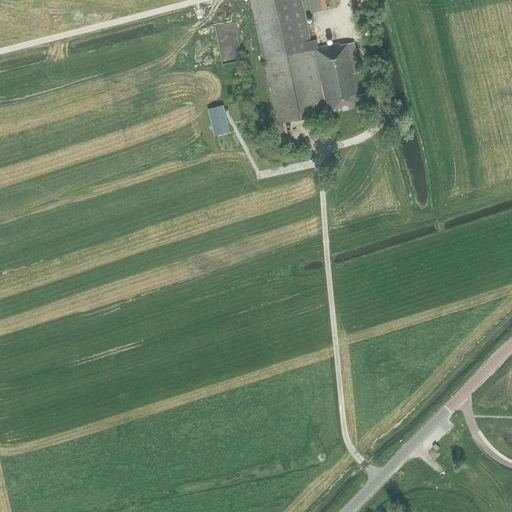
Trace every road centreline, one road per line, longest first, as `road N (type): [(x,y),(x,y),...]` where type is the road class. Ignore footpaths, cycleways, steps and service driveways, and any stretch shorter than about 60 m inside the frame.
road 1 (tertiary): [(348,511),(511,344)]
road 2 (track): [(204,0),(0,52)]
